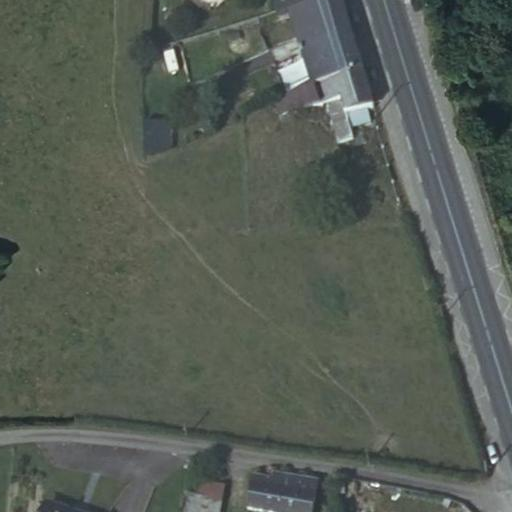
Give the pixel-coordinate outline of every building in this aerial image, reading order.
[(332,0),(292,0),(296,13),(330,1),(332,0)] [(364,26),(356,0),(332,0),(330,1),(337,24),(339,34),(364,26)] [(330,1),(296,13),(282,18),(288,42),(337,24),(330,1)] [(377,65),(367,34),(337,44),(341,58),(347,78),(377,65)] [(327,87),(347,78),(341,58),(320,66),(327,87)] [(283,70),(296,102),(314,93),(302,62),(283,70)] [(363,121),(390,113),(377,65),(347,78),(357,106),(363,121)] [(340,107),(357,106),(347,78),(327,87),(314,93),(296,102),(285,106),(292,120),(322,110),(340,107)] [(248,105),(251,113),(268,106),(266,99),(248,105)] [(363,121),(348,127),(355,148),(372,142),(363,121)] [(146,154),(174,153),(173,125),(146,126),(146,154)] [(410,238),(381,247),(408,325),(438,315),(410,238)] [(268,492),(311,502),(314,487),(271,477),(270,483),(268,492)] [(258,480),(256,489),(268,492),(270,483),(258,480)] [(195,482),(190,502),(187,511),(214,511),(221,488),(195,482)] [(242,510),(249,511),(309,511),(311,502),(268,492),(256,489),(246,487),(242,510)] [(187,511),(190,502),(179,499),(176,511),(187,511)]
